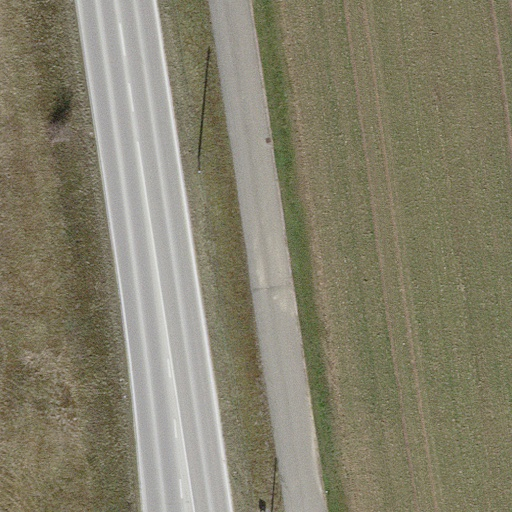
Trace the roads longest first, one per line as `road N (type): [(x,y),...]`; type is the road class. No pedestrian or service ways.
road 1 (unclassified): [(308,511),(226,0)]
road 2 (secondary): [(112,0),(185,511)]
